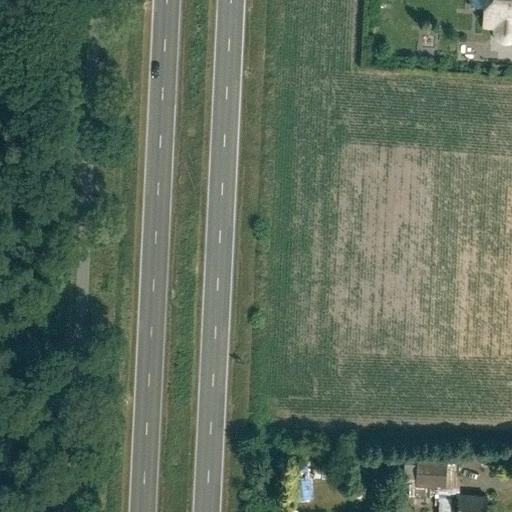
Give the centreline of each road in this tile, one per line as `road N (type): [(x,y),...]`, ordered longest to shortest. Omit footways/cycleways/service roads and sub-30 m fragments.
road 1 (primary): [(166,0),(141,511)]
road 2 (primary): [(206,511),(230,0)]
